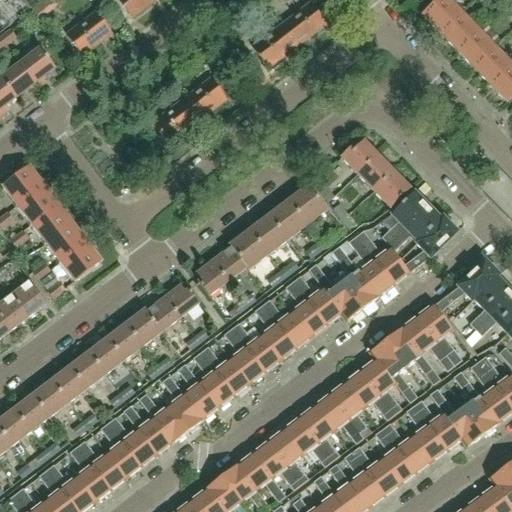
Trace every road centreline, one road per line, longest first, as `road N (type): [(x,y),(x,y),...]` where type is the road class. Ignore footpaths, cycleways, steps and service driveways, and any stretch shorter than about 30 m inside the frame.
road 1 (residential): [(128,511),(234,439),(442,275),(495,223)]
road 2 (residential): [(122,227),(389,29)]
road 3 (residential): [(151,265),(357,112),(389,115)]
road 4 (residential): [(40,123),(203,0)]
road 5 (residential): [(0,381),(151,265)]
road 6 (residential): [(511,160),(389,29)]
road 7 (residential): [(495,223),(389,115)]
road 8 (residential): [(122,227),(40,123)]
road 9 (residential): [(412,511),(511,439)]
